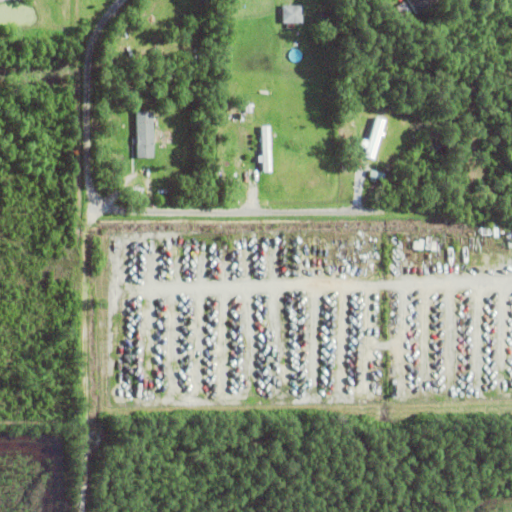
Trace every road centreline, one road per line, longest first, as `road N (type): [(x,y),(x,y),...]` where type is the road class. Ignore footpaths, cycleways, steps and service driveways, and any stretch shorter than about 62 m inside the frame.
road 1 (residential): [(511,210),(141,211),(105,204),(89,177),(86,39),(119,0)]
road 2 (residential): [(85,428),(90,183)]
